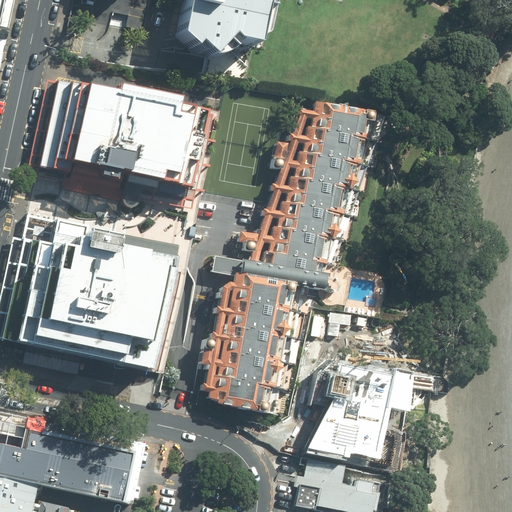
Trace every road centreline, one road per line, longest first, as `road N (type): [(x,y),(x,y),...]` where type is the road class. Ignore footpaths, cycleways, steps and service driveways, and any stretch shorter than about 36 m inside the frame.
road 1 (secondary): [(39,0),(0,186)]
road 2 (tertiary): [(0,379),(129,407),(168,427)]
road 3 (tertiary): [(168,427),(124,428),(0,398)]
road 4 (tertiary): [(168,427),(235,451),(253,476),(256,511)]
